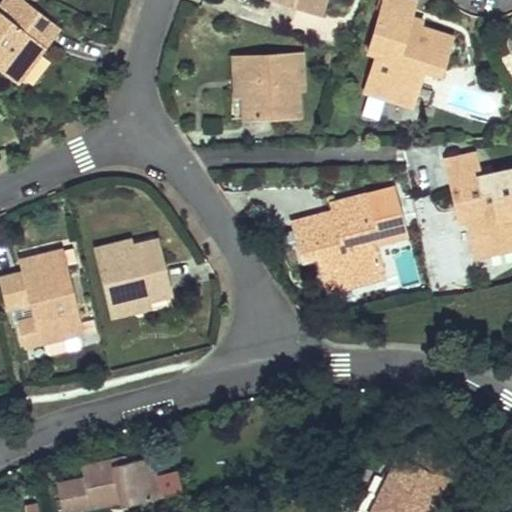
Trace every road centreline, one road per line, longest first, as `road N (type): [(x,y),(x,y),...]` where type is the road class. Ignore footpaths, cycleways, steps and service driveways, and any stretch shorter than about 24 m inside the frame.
road 1 (residential): [(262,357),(0,452)]
road 2 (residential): [(262,357),(256,281),(173,158),(133,128)]
road 3 (residential): [(511,406),(436,371),(262,357)]
road 4 (residential): [(0,190),(133,128)]
road 5 (residential): [(133,128),(162,0)]
